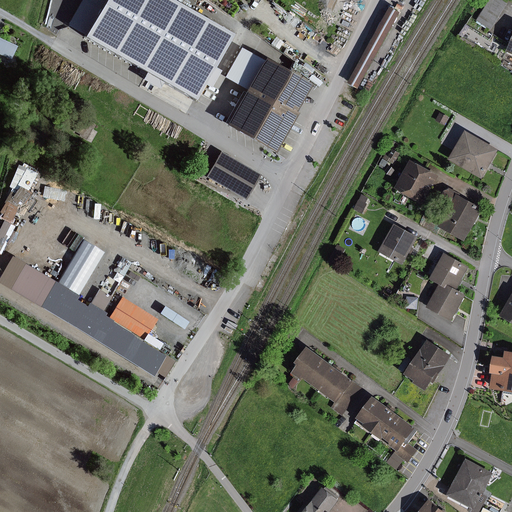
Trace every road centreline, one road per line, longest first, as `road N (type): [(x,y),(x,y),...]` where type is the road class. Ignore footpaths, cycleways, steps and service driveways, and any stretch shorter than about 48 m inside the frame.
road 1 (unclassified): [(377,0),(295,178),(157,412)]
road 2 (track): [(295,178),(0,15)]
road 3 (residential): [(392,511),(425,466),(458,393),(488,254)]
road 4 (unknown): [(230,72),(158,32),(124,86)]
road 5 (residential): [(157,412),(199,449),(248,511)]
road 6 (unknown): [(199,127),(245,32),(265,40)]
